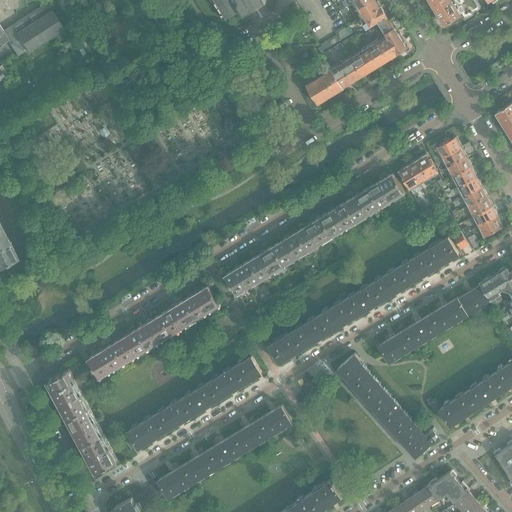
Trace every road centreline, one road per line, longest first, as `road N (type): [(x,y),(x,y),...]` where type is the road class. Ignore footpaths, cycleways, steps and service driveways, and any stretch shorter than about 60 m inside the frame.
road 1 (residential): [(20,375),(465,103)]
road 2 (residential): [(511,240),(85,496)]
road 3 (residential): [(311,128),(253,30),(275,17),(282,0)]
road 4 (residential): [(311,128),(439,54)]
road 5 (residential): [(85,496),(20,375)]
road 6 (residential): [(352,511),(452,445)]
